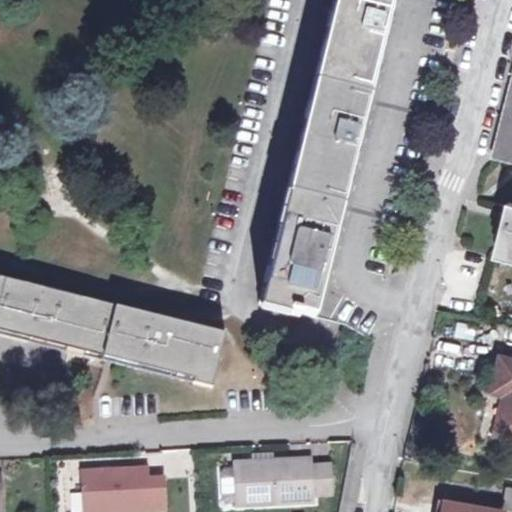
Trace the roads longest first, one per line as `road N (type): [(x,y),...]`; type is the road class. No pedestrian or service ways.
road 1 (unclassified): [(496,0),(369,511)]
road 2 (unknown): [(347,420),(347,388),(335,360),(317,344),(251,318),(240,282),(291,0)]
